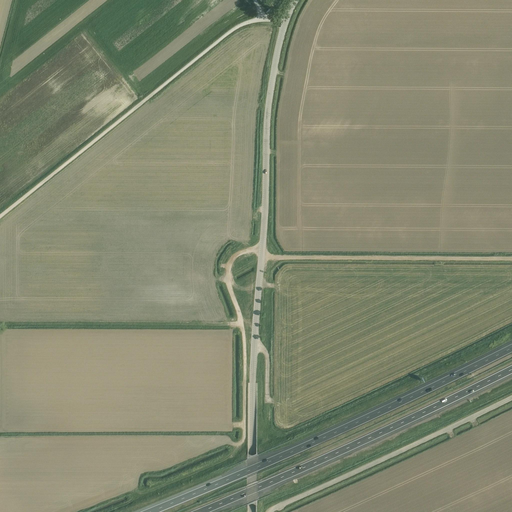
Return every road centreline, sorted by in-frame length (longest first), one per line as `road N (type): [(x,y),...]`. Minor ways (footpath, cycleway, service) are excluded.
road 1 (tertiary): [(251,511),(265,141),(286,20)]
road 2 (motorway): [(511,347),(150,511)]
road 3 (unclassified): [(0,215),(237,26),(286,20)]
road 4 (motorway): [(199,511),(511,368)]
road 5 (tertiary): [(271,511),(511,397)]
road 6 (track): [(261,256),(511,259)]
